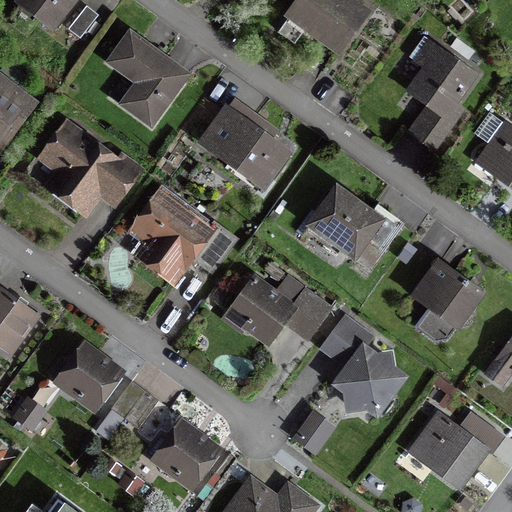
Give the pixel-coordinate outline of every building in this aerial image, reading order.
[(22,0),(19,4),(50,28),(71,0),(22,0)] [(337,52),(364,16),(342,0),(300,0),(283,25),(300,37),(306,29),(337,52)] [(97,17),(85,8),(67,31),(78,40),(97,17)] [(177,91),(188,76),(128,33),(106,64),(143,91),(127,113),(150,129),(170,101),(167,100),(175,89),(177,91)] [(426,72),(410,94),(443,117),(452,105),(454,106),(465,91),(463,89),(472,77),(441,55),(443,53),(423,39),(408,59),(426,72)] [(0,149),(34,105),(0,79),(0,149)] [(263,138),(268,131),(231,105),(202,145),(228,164),(224,170),(257,194),(286,154),(263,138)] [(511,131),(504,126),(476,165),(511,190),(511,131)] [(49,188),(84,214),(105,185),(119,195),(136,172),(121,161),(117,166),(66,128),(43,159),(56,170),(58,177),(49,188)] [(336,189),(312,223),(344,246),(340,251),(353,260),(367,242),(381,252),(400,226),(384,214),(379,221),(336,189)] [(138,257),(171,281),(207,233),(159,197),(134,230),(149,241),(138,257)] [(354,261),(367,271),(381,252),(368,242),(354,261)] [(455,330),(481,295),(438,263),(416,294),(432,305),(419,322),(421,335),(433,344),(446,342),(455,330)] [(247,321),(243,326),(267,344),(287,317),(310,334),(328,310),(287,280),(278,293),(285,299),(282,302),(253,281),(232,310),(247,321)] [(19,299),(16,304),(0,292),(0,343),(10,350),(34,317),(23,309),(26,305),(19,299)] [(350,339),(357,331),(344,322),(338,330),(350,339)] [(511,374),(511,338),(499,356),(486,375),(501,386),(510,373),(511,374)] [(74,371),(62,387),(93,410),(119,374),(83,348),(69,367),(74,371)] [(388,370),(386,359),(375,361),(362,351),(337,385),(346,392),(349,409),(366,407),(375,414),(400,379),(388,370)] [(109,411),(123,421),(136,431),(157,403),(151,398),(144,393),(138,388),(130,383),(109,411)] [(28,401),(14,420),(29,430),(42,412),(28,401)] [(469,414),(457,430),(437,415),(409,454),(458,490),(486,451),(469,439),(481,423),(469,414)] [(313,454),(331,429),(313,416),(298,435),(300,444),(313,454)] [(190,487),(216,452),(180,426),(167,444),(159,438),(146,455),(190,487)] [(118,486),(132,497),(141,484),(127,474),(118,486)] [(311,511),(315,507),(292,490),(281,506),(250,483),(228,511),(311,511)] [(74,511),(57,499),(47,511),(74,511)]
